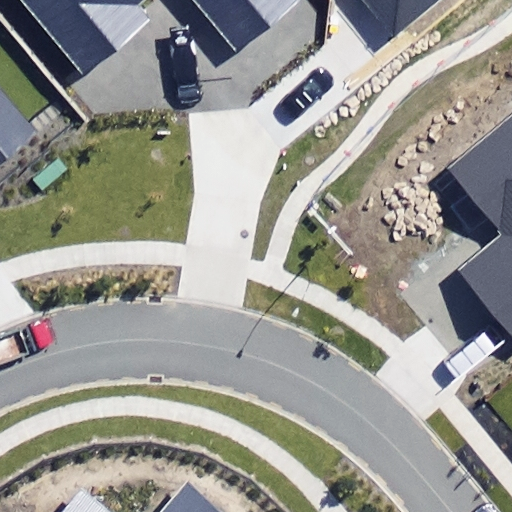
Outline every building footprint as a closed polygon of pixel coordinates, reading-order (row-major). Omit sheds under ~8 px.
[(143,0),(194,0),(236,50),(296,0),(19,0),(82,75),(149,20),(137,5),(143,0)] [(364,0),(395,37),(438,0),(364,0)] [(0,162),(36,132),(0,89),(0,162)] [(503,234),(459,269),(511,334),(511,116),(448,167),(503,234)] [(61,511),(221,511),(187,482),(161,511),(105,511),(80,491),(61,511)]
